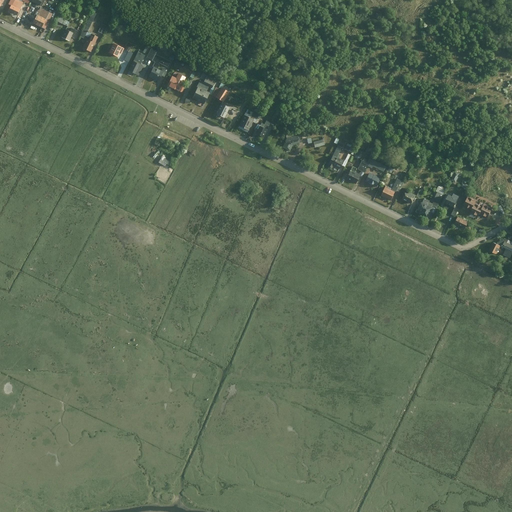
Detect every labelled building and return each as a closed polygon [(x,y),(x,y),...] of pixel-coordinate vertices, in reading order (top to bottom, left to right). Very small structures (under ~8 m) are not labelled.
[(15,0),(9,11),(18,16),(24,3),(18,0),(15,0)] [(33,24),(45,31),(54,14),(41,8),(33,24)] [(82,48),(90,52),(98,37),(89,32),(97,17),(91,14),(79,37),(86,40),(82,48)] [(56,21),(67,27),(69,22),(58,16),(56,21)] [(101,23),(98,32),(104,34),(107,25),(101,23)] [(71,37),(74,39),(79,30),(74,27),(72,32),(67,29),(62,38),(69,42),(71,37)] [(109,53),(119,58),(124,47),(119,45),(119,46),(114,44),(109,53)] [(152,58),(168,66),(172,58),(156,50),(152,58)] [(134,60),(141,63),(145,56),(138,53),(134,60)] [(172,65),(180,69),(183,62),(176,58),(172,65)] [(130,70),(138,74),(142,66),(134,62),(130,70)] [(148,75),(160,81),(164,73),(152,67),(148,75)] [(167,85),(178,91),(185,77),(173,72),(167,85)] [(211,90),(215,82),(203,75),(199,83),(211,90)] [(190,98),(203,105),(209,92),(197,86),(190,98)] [(230,106),(223,103),(229,92),(220,88),(214,100),(218,102),(213,112),(224,117),(230,106)] [(251,117),(257,120),(259,114),(254,111),(251,117)] [(240,127),(249,132),(255,121),(246,117),(240,127)] [(257,134),(264,138),(271,124),(264,120),(257,134)] [(282,147),(290,151),(292,145),(298,144),(297,136),(286,138),(282,147)] [(313,141),(314,147),(325,145),(323,139),(313,141)] [(361,158),(364,152),(357,149),(354,155),(361,158)] [(164,158),(165,156),(162,155),(158,162),(168,167),(171,161),(164,158)] [(327,167),(338,172),(343,162),(332,157),(327,167)] [(370,167),(383,173),(386,167),(373,161),(370,167)] [(345,179),(355,184),(360,175),(349,170),(345,179)] [(451,180),(456,182),(460,173),(455,170),(451,180)] [(365,182),(377,188),(381,179),(369,174),(365,182)] [(392,189),(400,192),(404,181),(396,178),(392,189)] [(380,196),(391,202),(396,192),(385,187),(380,196)] [(401,201),(409,205),(415,195),(406,190),(401,201)] [(444,203),(454,208),(458,198),(449,193),(444,203)] [(484,203),(483,207),(474,202),(476,199),(468,195),(462,207),(469,210),(468,212),(478,217),(480,214),(488,218),(493,207),(484,203)] [(416,211),(428,217),(434,204),(422,198),(416,211)] [(493,214),(498,225),(502,223),(498,212),(493,214)] [(455,223),(466,229),(470,221),(458,216),(455,223)] [(504,238),(500,245),(511,251),(511,241),(511,242),(504,238)] [(496,253),(500,245),(493,241),(489,249),(496,253)]
